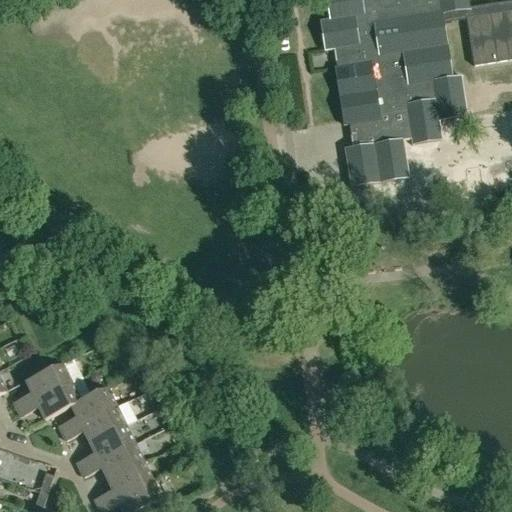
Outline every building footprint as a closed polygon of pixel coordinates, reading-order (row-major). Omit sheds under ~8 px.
[(511,1),(470,6),(468,0),(326,0),(330,21),(320,23),(324,51),(325,53),(334,51),(336,69),(334,69),(335,72),(343,122),(343,127),(349,127),(352,149),(344,151),(350,189),(409,179),(403,143),(411,141),(412,147),(442,142),(439,122),(468,118),(461,78),(452,80),(442,16),(471,11),(479,70),(511,65),(511,1)] [(17,412),(72,386),(63,367),(26,384),(32,396),(14,405),(17,412)] [(81,404),(81,403),(72,386),(17,412),(21,420),(39,411),(45,422),(72,409),(71,409),(81,404)] [(63,436),(117,409),(108,390),(81,403),(81,404),(71,409),(72,409),(77,420),(59,429),(63,436)] [(89,445),(126,427),(117,409),(63,436),(66,443),(84,435),(89,445)] [(80,473),(135,446),(126,427),(89,445),(95,456),(77,465),(80,473)] [(107,482),(144,464),(135,446),(80,473),(84,480),(102,471),(107,482)] [(98,509),(153,482),(144,464),(107,482),(113,493),(95,502),(98,509)] [(40,495),(48,498),(54,478),(46,475),(40,495)] [(153,482),(98,509),(99,511),(111,511),(120,508),(122,511),(140,511),(162,502),(153,482)] [(42,511),(48,498),(40,495),(33,511),(42,511)]
